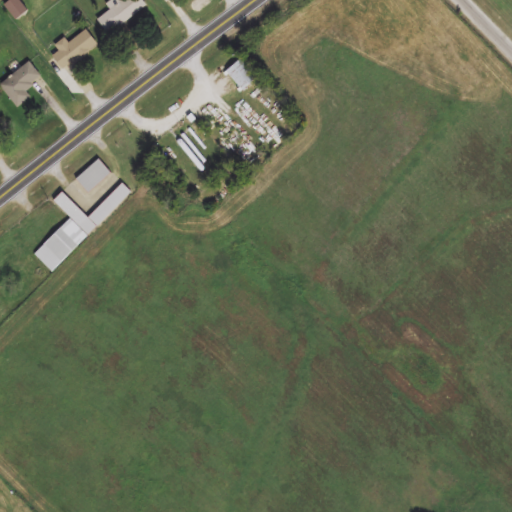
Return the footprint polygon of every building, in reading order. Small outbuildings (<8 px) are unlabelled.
[(120,0),(96,18),(108,36),(146,8),(139,0),(120,0)] [(65,39),(55,46),(59,52),(52,57),(63,72),(98,45),(86,30),(69,44),(65,39)] [(258,80),(240,60),(225,73),(243,93),(258,80)] [(26,92),(42,76),(27,61),(1,88),(21,108),(31,97),(26,92)] [(90,194),(111,172),(98,159),(77,181),(90,194)] [(132,194),(122,184),(88,218),(62,193),(54,202),(71,218),(35,255),(54,273),(132,194)]
